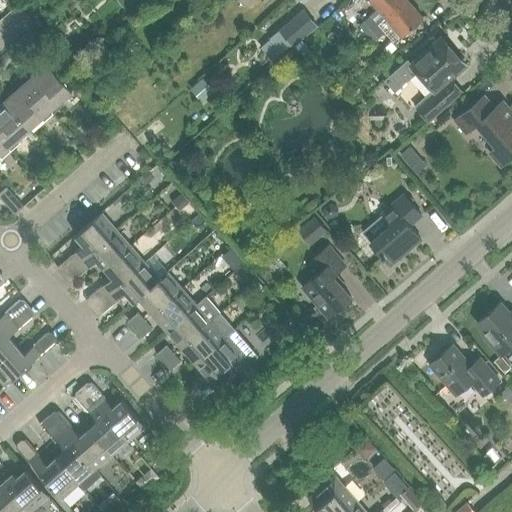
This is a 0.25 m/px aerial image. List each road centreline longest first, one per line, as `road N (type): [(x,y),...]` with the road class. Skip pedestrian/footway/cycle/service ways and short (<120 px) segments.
road 1 (residential): [(222,484),(511,228)]
road 2 (residential): [(222,484),(93,350)]
road 3 (residential): [(107,152),(0,246)]
road 4 (residential): [(93,350),(0,251)]
road 5 (residential): [(0,435),(93,350)]
